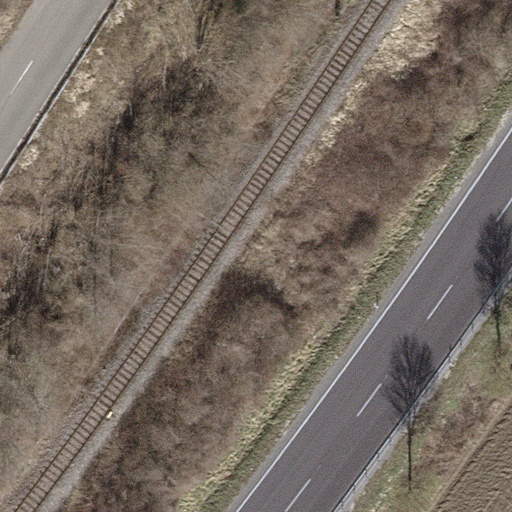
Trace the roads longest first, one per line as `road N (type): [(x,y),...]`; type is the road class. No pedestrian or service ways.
road 1 (primary): [(511,211),(298,511)]
road 2 (unclassified): [(0,127),(84,0)]
